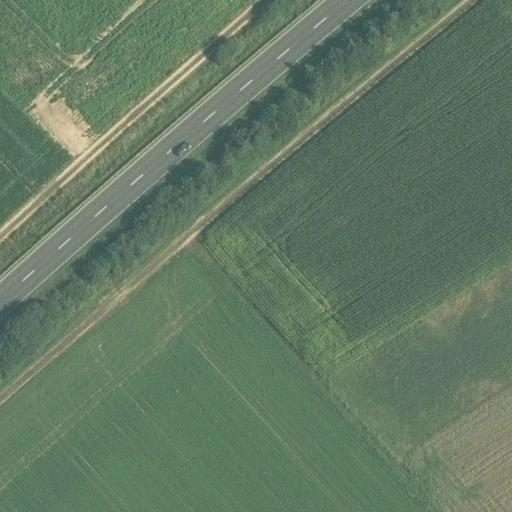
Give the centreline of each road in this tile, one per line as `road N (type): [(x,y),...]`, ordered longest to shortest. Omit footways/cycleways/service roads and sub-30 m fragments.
road 1 (track): [(0,430),(511,0)]
road 2 (primary): [(383,0),(0,332)]
road 3 (track): [(298,0),(0,262)]
road 4 (track): [(197,260),(430,511)]
